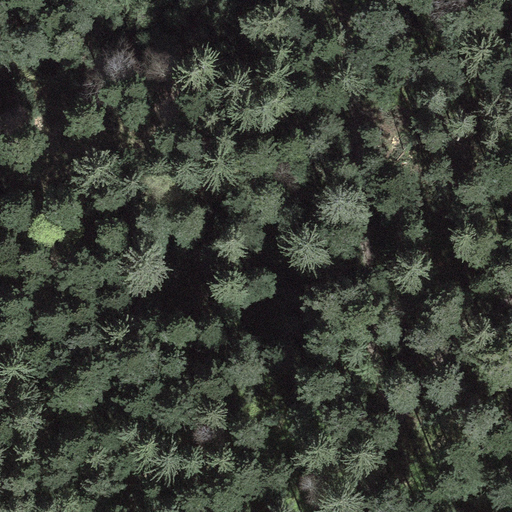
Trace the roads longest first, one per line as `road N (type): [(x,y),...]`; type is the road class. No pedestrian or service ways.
road 1 (track): [(386,455),(331,0)]
road 2 (track): [(354,511),(447,361),(511,290)]
